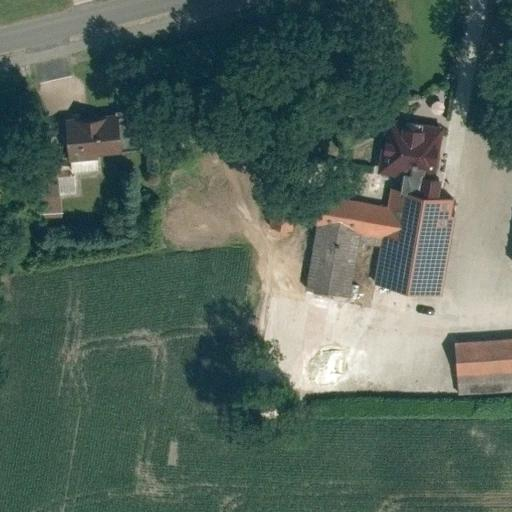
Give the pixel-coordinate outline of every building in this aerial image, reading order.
[(125,114),(128,149),(149,147),(146,112),(125,114)] [(125,114),(71,118),(73,153),(128,149),(125,114)] [(447,123),(392,114),(383,167),(411,172),(438,176),(447,123)] [(61,173),(63,195),(82,193),(80,171),(61,173)] [(411,172),(408,186),(444,192),(447,177),(438,176),(411,172)] [(61,173),(43,174),(46,212),(64,211),(63,195),(61,173)] [(408,186),(397,184),(394,205),(388,237),(382,278),(446,288),(461,194),(444,192),(408,186)] [(303,190),(281,186),(276,224),(297,228),(303,190)] [(363,233),(388,237),(394,205),(325,194),(320,226),(363,233)] [(353,293),(363,233),(320,226),(310,286),(353,293)] [(511,334),(457,338),(459,371),(511,367),(511,334)] [(511,367),(459,371),(461,389),(511,385),(511,367)]
